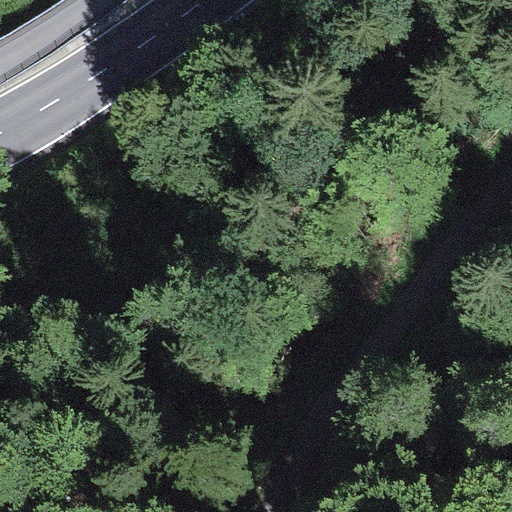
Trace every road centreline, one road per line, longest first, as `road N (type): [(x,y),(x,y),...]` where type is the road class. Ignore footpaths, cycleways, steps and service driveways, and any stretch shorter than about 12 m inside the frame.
road 1 (track): [(272,511),(302,449),(452,241),(511,183)]
road 2 (tertiary): [(0,136),(85,87),(201,0)]
road 3 (track): [(0,67),(105,0)]
